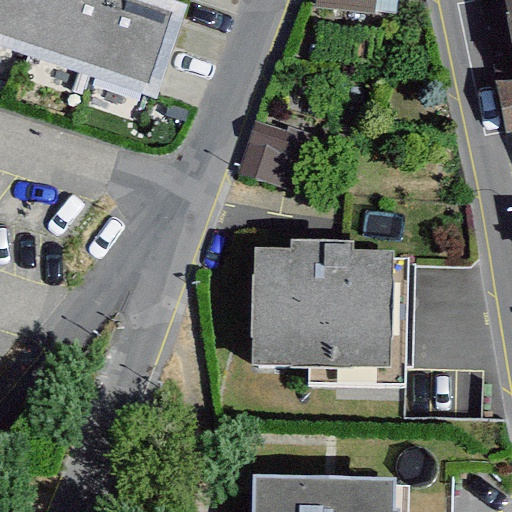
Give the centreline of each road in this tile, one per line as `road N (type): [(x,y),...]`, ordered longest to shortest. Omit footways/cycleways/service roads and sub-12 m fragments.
road 1 (residential): [(186,209),(142,327),(55,511)]
road 2 (residential): [(450,0),(511,287)]
road 3 (residential): [(161,199),(0,404)]
road 4 (residential): [(256,0),(186,209)]
road 5 (residential): [(161,199),(0,141)]
